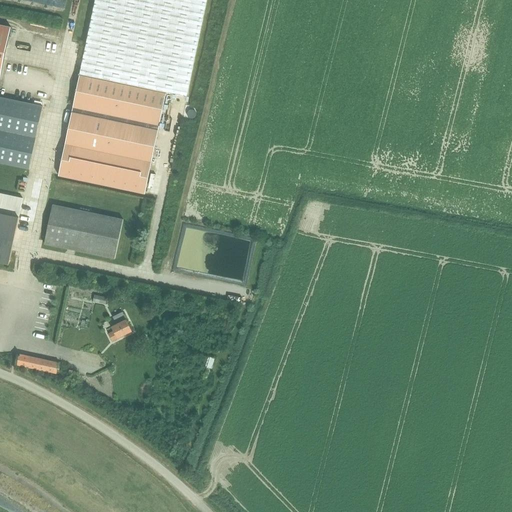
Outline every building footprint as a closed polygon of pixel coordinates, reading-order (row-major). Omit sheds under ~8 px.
[(95,0),(80,74),(166,92),(187,96),(206,0),(95,0)] [(0,77),(11,28),(0,25),(0,77)] [(166,92),(80,74),(59,176),(145,194),(166,92)] [(0,162),(29,169),(43,107),(0,97),(0,162)] [(23,199),(0,193),(0,262),(9,264),(23,199)] [(44,244),(115,259),(123,220),(53,205),(44,244)] [(95,295),(93,301),(105,304),(107,298),(95,295)] [(112,341),(132,331),(126,320),(122,312),(113,317),(117,324),(112,327),(114,331),(109,334),(112,341)] [(56,374),(59,363),(18,354),(15,365),(56,374)] [(200,368),(208,370),(211,357),(203,356),(200,368)]
